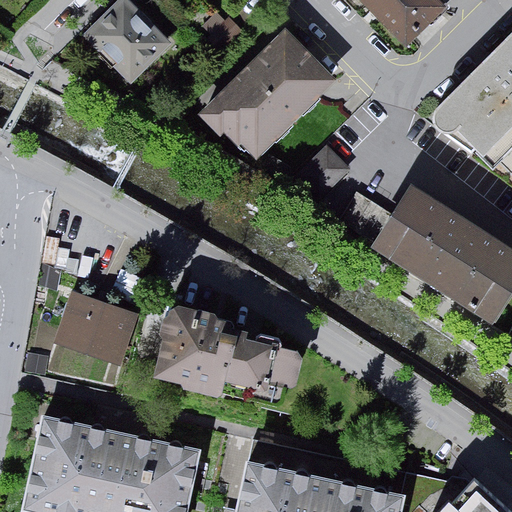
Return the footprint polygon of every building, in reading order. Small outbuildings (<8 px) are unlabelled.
[(174,49),(125,0),(123,0),(82,40),(131,90),(174,49)] [(449,10),(439,0),(359,0),(408,50),(449,10)] [(249,32),(233,19),(225,25),(212,14),(196,33),(226,59),(249,32)] [(511,127),(511,31),(433,110),(431,120),(435,129),(445,134),(456,131),(482,157),(511,127)] [(337,83),(283,32),(201,119),(255,169),(337,83)] [(350,174),(323,152),(302,177),(329,199),(350,174)] [(511,292),(511,217),(421,163),(368,250),(492,325),(511,292)] [(137,319),(73,295),(54,345),(118,369),(137,319)] [(219,316),(166,304),(149,379),(219,396),(223,380),(262,389),(273,343),(216,330),(219,316)] [(185,511),(199,449),(42,415),(20,511),(185,511)] [(400,511),(404,495),(244,459),(231,511),(400,511)] [(400,511),(438,511),(466,483),(409,472),(404,495),(400,511)] [(507,511),(471,479),(466,483),(438,511),(507,511)]
